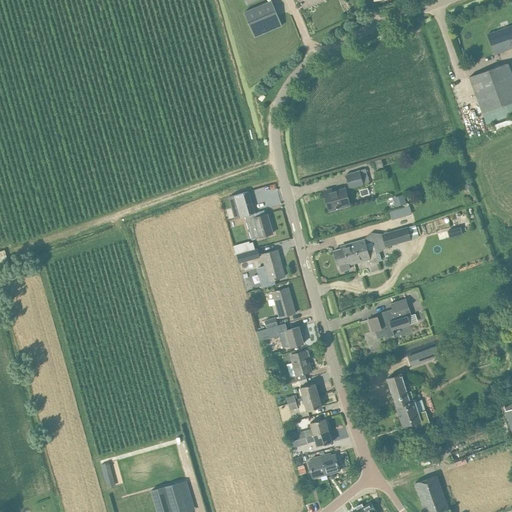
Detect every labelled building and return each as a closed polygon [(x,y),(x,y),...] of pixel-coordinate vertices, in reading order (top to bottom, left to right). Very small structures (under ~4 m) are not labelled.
[(270,0),(243,11),(254,37),(282,26),(271,0),(270,0)] [(511,25),(487,34),(491,45),(495,55),(511,48),(511,46),(509,39),(511,37),(511,25)] [(469,77),(482,113),(485,124),(511,114),(511,71),(509,62),(469,77)] [(376,169),(383,167),(381,160),(373,162),(376,169)] [(365,169),(345,175),(349,189),(369,183),(365,169)] [(345,188),(324,193),(329,211),(350,205),(345,188)] [(264,211),(254,213),(248,192),(228,197),(235,219),(244,216),(251,239),(272,233),(267,214),(265,215),(264,211)] [(401,205),(407,203),(404,194),(398,196),(401,205)] [(391,220),(411,213),(408,206),(388,212),(391,220)] [(386,247),(410,239),(406,227),(382,235),(386,247)] [(451,230),(437,234),(439,241),(450,238),(449,237),(453,236),(451,230)] [(365,239),(354,242),(357,250),(350,252),(353,263),(365,260),(367,267),(378,263),(378,262),(381,261),(379,253),(376,254),(374,248),(368,250),(365,239)] [(340,273),(349,270),(351,270),(349,264),(353,263),(350,252),(357,250),(354,242),(343,245),(344,248),(334,250),(340,273)] [(257,249),(236,255),(239,263),(259,257),(257,249)] [(263,287),(276,284),(274,280),(276,279),(285,276),(277,250),(262,254),(265,266),(257,268),(263,287)] [(288,288),(272,292),(279,317),(294,313),(288,288)] [(372,332),(375,331),(377,338),(387,335),(388,337),(394,335),(392,330),(410,324),(407,316),(411,315),(409,307),(406,298),(390,303),(392,309),(382,312),(383,317),(378,319),(377,316),(368,319),(372,332)] [(266,328),(277,325),(275,317),(264,320),(266,328)] [(279,332),(277,325),(266,328),(269,338),(279,335),(282,348),(290,346),(290,347),(303,343),(299,326),(279,332)] [(306,351),(305,350),(302,351),(302,349),(294,352),(295,354),(290,355),(296,375),(280,380),(282,386),(306,379),(304,373),(311,371),(307,357),(310,356),(308,350),(306,351)] [(395,402),(413,397),(407,379),(403,381),(401,374),(387,378),(395,402)] [(303,399),(318,395),(315,383),(300,387),(303,399)] [(436,390),(440,403),(456,398),(452,386),(436,390)] [(288,404),(295,402),(294,395),(286,397),(288,404)] [(318,395),(303,399),(307,411),(321,407),(318,395)] [(418,414),(414,402),(413,397),(395,402),(402,426),(411,423),(412,428),(429,423),(425,411),(418,414)] [(295,402),(288,404),(290,410),(297,408),(295,402)] [(312,429),(296,433),(298,439),(328,430),(325,418),(310,423),(312,429)] [(328,430),(298,439),(299,446),(315,441),(317,447),(331,443),(328,430)] [(321,456),(327,474),(339,471),(335,454),(328,456),(328,454),(321,456)] [(327,474),(321,456),(314,458),(315,460),(308,462),(313,478),(327,474)] [(438,456),(430,458),(432,464),(440,462),(438,456)] [(301,457),(295,459),(297,466),(303,464),(301,457)] [(465,458),(453,461),(455,467),(467,463),(465,458)] [(113,486),(107,464),(101,466),(107,488),(113,486)] [(304,465),(297,467),(299,475),(306,473),(304,465)] [(437,476),(415,483),(424,511),(451,511),(450,508),(448,509),(437,476)] [(180,482),(166,486),(151,491),(157,511),(188,511),(180,483),(180,482)] [(362,504),(362,503),(355,506),(355,507),(356,507),(357,509),(352,511),(376,511),(371,502),(363,506),(362,504)]
